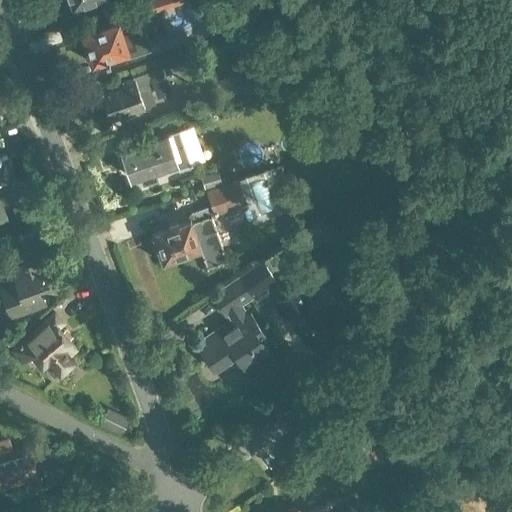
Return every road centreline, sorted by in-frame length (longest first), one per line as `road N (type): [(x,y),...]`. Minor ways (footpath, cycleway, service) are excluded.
road 1 (residential): [(146,464),(160,445),(157,425),(1,0)]
road 2 (residential): [(182,494),(355,371)]
road 3 (track): [(355,371),(511,260)]
road 4 (residential): [(146,464),(0,391)]
